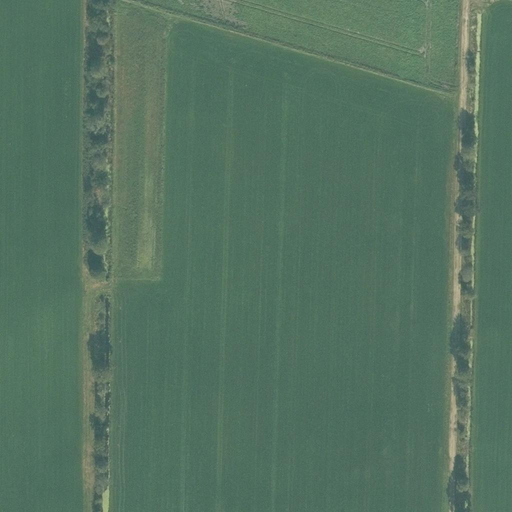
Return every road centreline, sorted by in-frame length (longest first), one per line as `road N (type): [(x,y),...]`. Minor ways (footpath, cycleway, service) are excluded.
road 1 (track): [(453,511),(465,0)]
road 2 (track): [(98,0),(92,511)]
